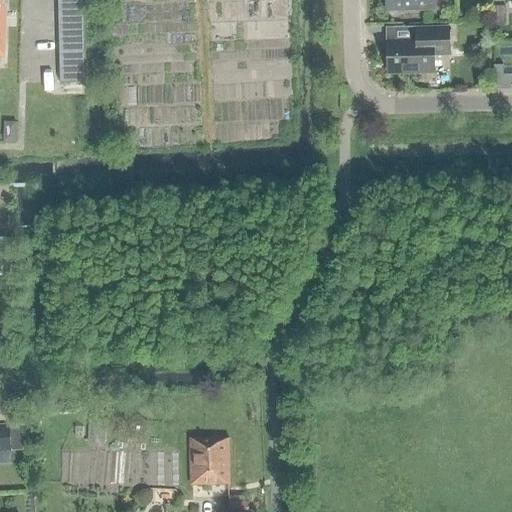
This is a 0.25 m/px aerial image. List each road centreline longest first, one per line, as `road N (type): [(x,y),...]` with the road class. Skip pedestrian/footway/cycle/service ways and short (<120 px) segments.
road 1 (residential): [(350,0),(353,81),(363,97),(394,108),(511,104)]
road 2 (unknown): [(345,180),(511,176)]
